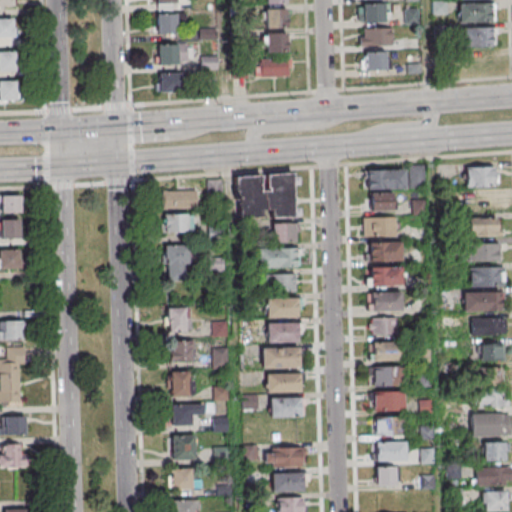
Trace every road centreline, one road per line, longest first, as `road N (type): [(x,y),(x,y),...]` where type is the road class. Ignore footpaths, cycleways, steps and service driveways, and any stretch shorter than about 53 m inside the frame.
road 1 (tertiary): [(55,0),(73,511)]
road 2 (residential): [(339,511),(328,147)]
road 3 (tertiary): [(126,511),(118,164)]
road 4 (trunk): [(511,96),(348,108)]
road 5 (trunk): [(354,145),(511,133)]
road 6 (trunk): [(327,110),(182,121)]
road 7 (trunk): [(118,164),(254,153)]
road 8 (tertiary): [(117,126),(111,0)]
